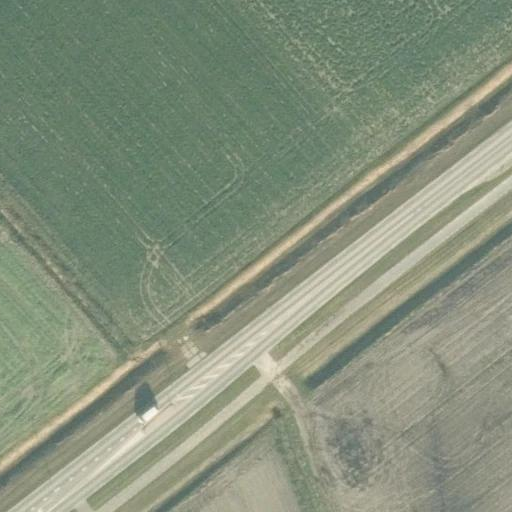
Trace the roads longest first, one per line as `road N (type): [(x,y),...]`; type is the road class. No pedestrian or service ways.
road 1 (primary): [(391,226),(13,511)]
road 2 (primary): [(53,511),(391,226)]
road 3 (primary): [(391,226),(511,135)]
